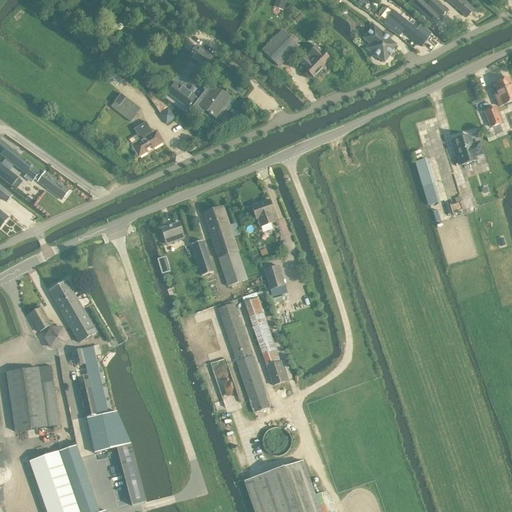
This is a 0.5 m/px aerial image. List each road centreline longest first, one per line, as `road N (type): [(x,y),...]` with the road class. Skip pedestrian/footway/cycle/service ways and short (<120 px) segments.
road 1 (unclassified): [(511,14),(37,230)]
road 2 (unclassified): [(48,254),(511,51)]
road 3 (unknown): [(13,269),(28,337),(1,388),(38,505)]
